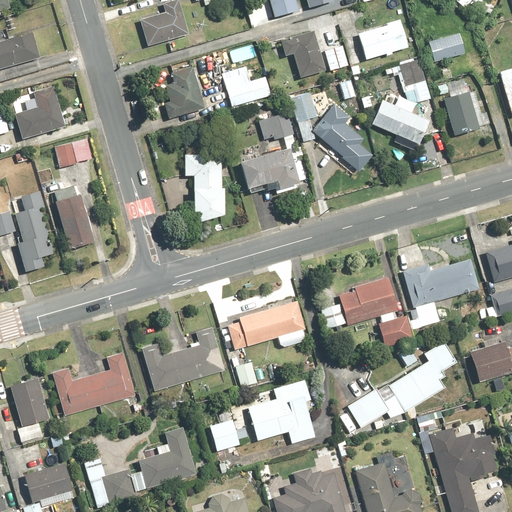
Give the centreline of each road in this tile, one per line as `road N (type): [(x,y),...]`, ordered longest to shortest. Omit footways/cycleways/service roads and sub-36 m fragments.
road 1 (tertiary): [(511,181),(161,281)]
road 2 (tertiary): [(80,0),(161,281)]
road 3 (tertiary): [(161,281),(0,328)]
